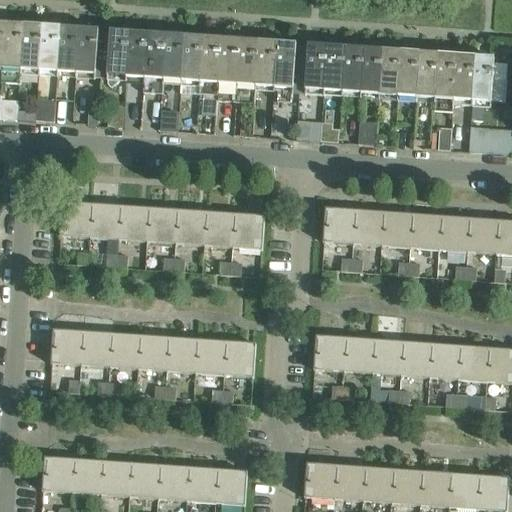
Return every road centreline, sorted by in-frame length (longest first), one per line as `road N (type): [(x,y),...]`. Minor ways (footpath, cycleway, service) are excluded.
road 1 (residential): [(3,511),(29,139)]
road 2 (unclassified): [(283,511),(286,470),(271,410),(277,325),(298,302),(308,159)]
road 3 (residential): [(308,159),(29,139)]
road 4 (residential): [(511,174),(308,159)]
